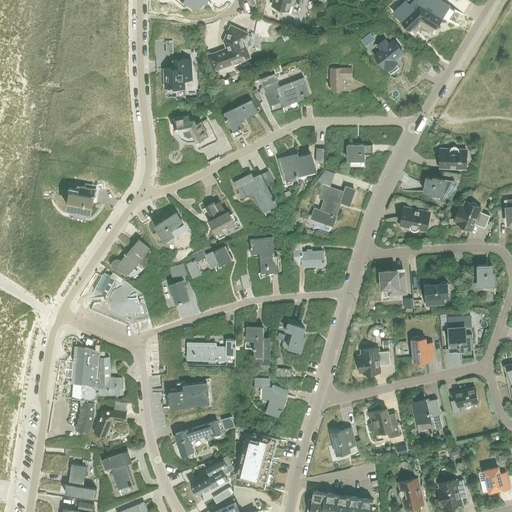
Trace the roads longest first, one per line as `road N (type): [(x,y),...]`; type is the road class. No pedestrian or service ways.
road 1 (residential): [(139,197),(304,122),(416,121)]
road 2 (residential): [(136,337),(241,303),(349,292)]
road 3 (residential): [(29,511),(41,387),(60,314)]
road 4 (residential): [(139,197),(149,161),(140,0)]
road 5 (residential): [(178,511),(152,448),(136,337)]
road 6 (residential): [(319,400),(486,365)]
road 7 (residential): [(511,270),(489,247),(361,255)]
road 8 (residential): [(361,255),(416,121)]
road 9 (residential): [(416,121),(491,0)]
road 10 (residential): [(60,314),(139,197)]
